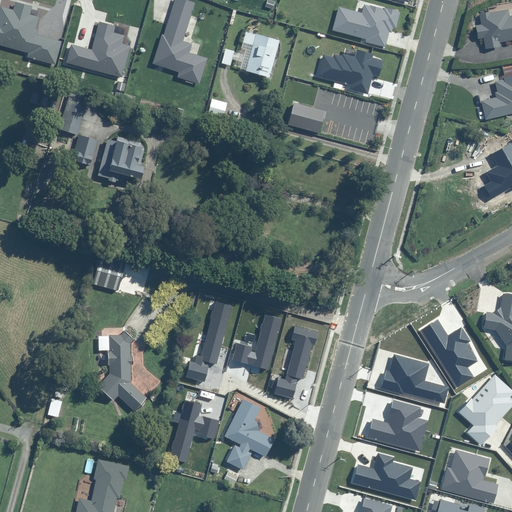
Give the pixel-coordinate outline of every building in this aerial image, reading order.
[(179,72),(178,77),(199,83),(207,58),(188,52),(191,44),(182,41),(194,3),(183,0),(175,0),(164,35),(162,35),(153,64),(179,72)] [(0,44),(29,52),(28,57),(55,64),(61,42),(36,36),(38,30),(35,30),(39,17),(29,15),(31,7),(16,3),(14,10),(0,6),(0,44)] [(339,8),(334,29),(367,38),(366,42),(385,46),(389,32),(392,33),(393,27),(396,28),(400,12),(397,12),(398,10),(387,8),(387,9),(383,8),(383,10),(381,9),(381,8),(370,6),(365,5),(363,14),(339,8)] [(500,46),(499,42),(511,39),(511,15),(508,16),(507,10),(490,13),(490,11),(479,13),(481,23),(476,24),(479,38),(483,37),(485,49),(500,46)] [(72,45),(67,62),(122,76),(130,46),(122,44),(124,36),(114,33),(115,26),(100,22),(92,50),(72,45)] [(279,41),(245,31),(239,52),(225,48),(220,63),(268,77),(279,41)] [(324,55),(318,76),(351,84),(350,89),(368,94),(373,75),(379,77),(383,60),(373,58),(374,54),(357,50),(355,58),(343,55),(343,57),(334,55),(334,57),(324,55)] [(497,98),(482,101),(486,119),(511,112),(511,74),(503,77),(504,80),(495,82),(498,92),(496,93),(497,98)] [(69,92),(58,128),(76,134),(88,98),(69,92)] [(228,103),(213,98),(208,115),(223,119),(228,103)] [(295,105),(289,125),(318,134),(324,113),(295,105)] [(97,140),(79,135),(72,160),(90,165),(97,140)] [(140,143),(119,138),(117,143),(108,141),(100,175),(111,177),(110,179),(115,180),(115,178),(117,179),(119,172),(141,178),(144,167),(140,166),(144,149),(140,143)] [(492,183),(485,187),(491,198),(511,186),(511,147),(510,145),(493,154),(499,165),(486,172),(492,183)] [(483,327),(495,330),(505,345),(504,359),(511,360),(511,294),(502,294),(501,307),(492,312),(486,312),(483,327)] [(132,384),(130,343),(134,340),(125,331),(122,334),(110,334),(110,350),(107,350),(107,364),(109,364),(109,371),(96,385),(114,401),(117,397),(134,411),(147,397),(132,384)] [(468,433),(481,445),(498,427),(495,425),(511,406),(511,399),(510,397),(511,394),(511,390),(495,375),(473,399),(472,398),(459,412),(474,426),(468,433)] [(260,407),(240,398),(223,436),(239,444),(238,446),(234,444),(227,461),(243,468),(251,450),(265,457),(272,440),(257,432),(260,426),(253,423),(260,407)] [(441,489),(493,503),(498,485),(484,481),(490,459),(456,450),(451,468),(447,467),(441,489)] [(113,511),(116,498),(120,499),(124,477),(127,477),(129,465),(97,459),(93,478),(95,478),(91,499),(79,497),(77,511),(70,510),(69,511),(113,511)] [(482,511),(483,508),(471,505),(469,511),(468,511),(458,509),(460,504),(441,499),(437,511),(482,511)]
